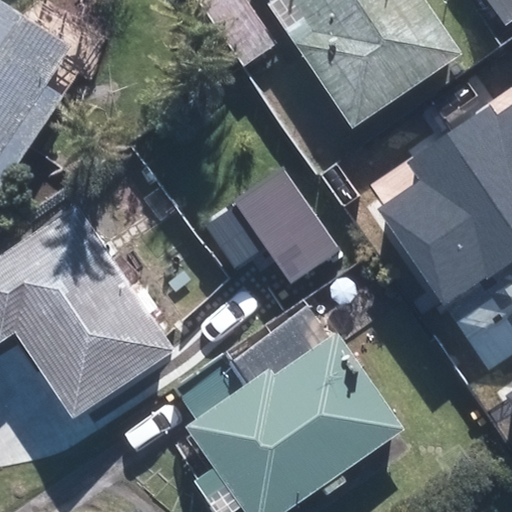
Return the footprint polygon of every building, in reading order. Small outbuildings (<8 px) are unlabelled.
[(0,0),(0,164),(80,35),(21,0),(0,0)] [(283,41),(254,0),(203,0),(250,65),(283,41)] [(473,51),(436,0),(279,0),(367,125),(473,51)] [(511,0),(497,0),(511,21),(511,0)] [(489,103),(445,135),(511,230),(511,105),(498,116),(489,103)] [(511,259),(511,230),(445,135),(406,162),(419,181),(378,209),(445,305),(511,259)] [(186,343),(89,198),(0,257),(0,282),(85,410),(186,343)] [(267,511),(290,511),(415,422),(345,326),(205,426),(267,511)]
